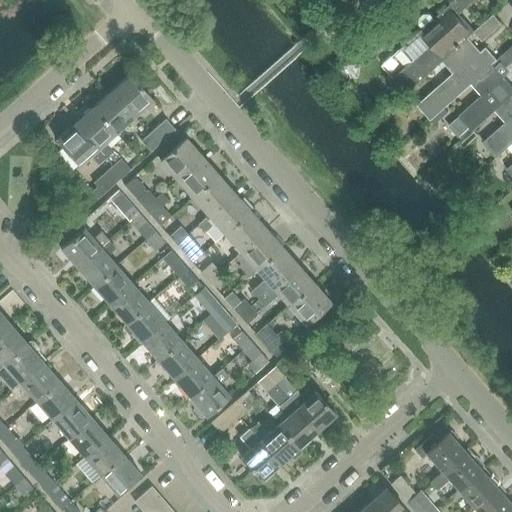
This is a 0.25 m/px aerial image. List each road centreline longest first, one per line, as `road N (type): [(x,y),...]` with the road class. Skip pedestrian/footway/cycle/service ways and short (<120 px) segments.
road 1 (residential): [(444,380),(137,23)]
road 2 (residential): [(220,511),(0,248)]
road 3 (residential): [(297,511),(444,380)]
road 4 (residential): [(0,145),(137,23)]
